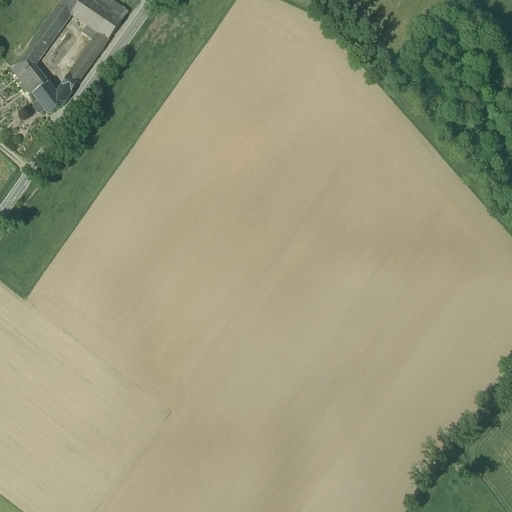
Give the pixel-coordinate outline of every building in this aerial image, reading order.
[(86,0),(63,0),(58,7),(70,15),(96,34),(99,36),(108,43),(120,24),(109,16),(86,0)] [(127,14),(107,0),(86,0),(109,16),(120,24),(127,14)] [(58,7),(17,65),(20,68),(13,73),(27,92),(28,91),(32,97),(47,86),(33,67),(70,15),(58,7)] [(99,36),(61,90),(70,96),(108,43),(99,36)] [(55,98),(47,86),(32,97),(38,105),(34,108),(39,115),(43,113),(47,118),(62,107),(70,96),(61,90),(55,98)]
